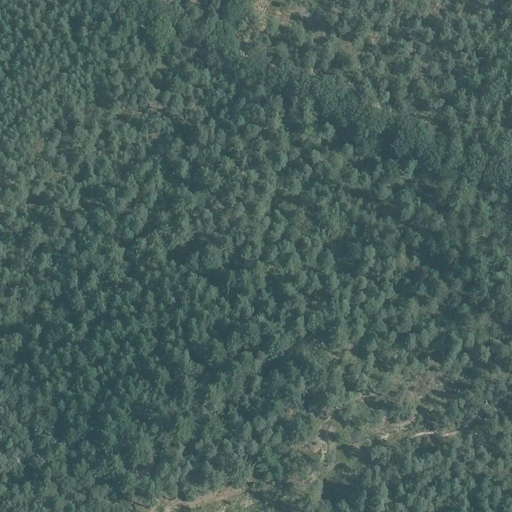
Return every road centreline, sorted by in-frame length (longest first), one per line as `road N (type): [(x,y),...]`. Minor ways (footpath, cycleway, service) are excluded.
road 1 (track): [(90,0),(433,165),(511,190)]
road 2 (track): [(324,114),(0,393)]
road 3 (track): [(0,404),(92,511)]
